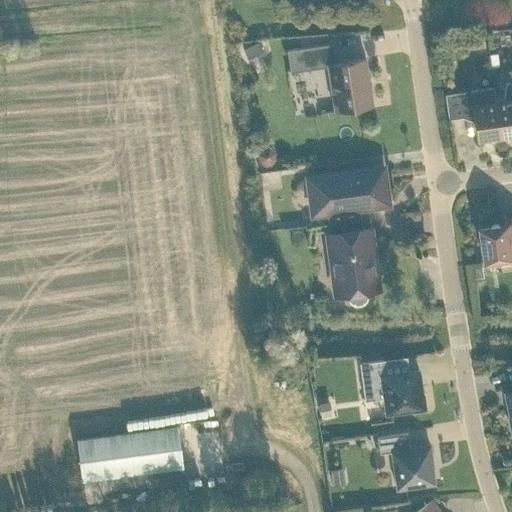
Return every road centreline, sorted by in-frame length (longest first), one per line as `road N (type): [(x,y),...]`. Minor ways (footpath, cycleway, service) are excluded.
road 1 (residential): [(492,511),(466,421),(437,187)]
road 2 (residential): [(437,187),(406,0)]
